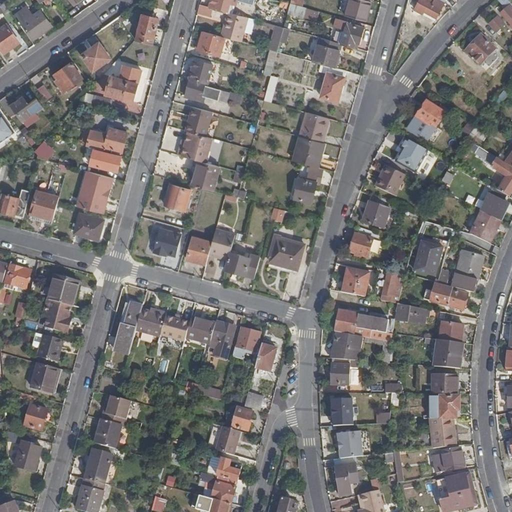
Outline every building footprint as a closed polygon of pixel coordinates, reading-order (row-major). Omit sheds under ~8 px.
[(210,7),(213,8),(228,12),(231,0),(206,0),(205,4),(210,6),(210,7)] [(371,3),(360,0),(349,0),(346,15),(367,21),(371,3)] [(414,0),(419,3),(415,10),(435,20),(445,2),(443,0),(414,0)] [(511,4),(508,0),(499,0),(507,9),(503,13),(511,23),(511,4)] [(290,10),(291,4),(282,1),(280,6),(290,10)] [(0,17),(10,11),(5,3),(0,5),(0,17)] [(200,4),(198,12),(211,16),(213,8),(210,7),(200,4)] [(303,7),(291,4),(290,10),(289,13),(303,17),(306,8),(303,7)] [(14,17),(21,27),(22,26),(32,40),(52,26),(41,11),(34,16),(27,7),(14,17)] [(303,17),(318,21),(320,12),(306,8),(303,17)] [(224,37),(226,37),(242,42),(248,18),(229,12),(225,28),(226,28),(224,37)] [(137,41),(153,45),(159,19),(143,14),(137,41)] [(347,23),(348,19),(337,16),(334,26),(345,30),(341,43),(342,43),(344,44),(355,47),(356,43),(359,44),(364,28),(347,23)] [(0,47),(4,53),(20,42),(8,25),(0,30),(0,47)] [(279,26),(272,50),(278,52),(285,28),(279,26)] [(222,36),(203,31),(199,49),(221,55),(226,37),(224,37),(222,36)] [(490,68),(491,66),(498,59),(499,58),(494,52),(497,49),(483,35),(468,50),(481,64),(484,62),(490,68)] [(314,62),(321,64),(335,68),(339,54),(342,43),(341,43),(321,38),(314,62)] [(112,58),(100,42),(83,55),(94,71),(112,58)] [(272,50),(265,74),(272,76),(278,52),(272,50)] [(498,59),(491,66),(494,69),(501,62),(498,59)] [(213,65),(195,60),(190,78),(208,83),(213,65)] [(65,92),(83,79),(72,63),(56,75),(60,80),(58,82),(65,92)] [(339,102),(347,72),(335,68),(321,64),(319,70),(328,73),(322,97),(339,102)] [(272,76),(265,101),(271,102),(272,103),(279,78),(272,76)] [(129,82),(112,77),(107,94),(124,99),(129,82)] [(231,93),(190,81),(186,96),(205,102),(207,96),(228,102),(231,93)] [(44,86),(39,90),(46,100),(51,96),(44,86)] [(510,95),(505,92),(495,104),(499,108),(510,95)] [(240,105),(243,97),(231,93),(228,102),(240,105)] [(113,100),(94,95),(92,103),(111,108),(113,100)] [(12,105),(6,96),(0,100),(0,101),(12,118),(19,113),(28,126),(39,118),(35,113),(43,107),(38,100),(29,106),(23,98),(12,105)] [(265,101),(257,98),(254,106),(263,109),(263,108),(265,101)] [(263,108),(282,113),(284,106),(272,103),(271,102),(265,101),(263,108)] [(447,113),(429,101),(418,116),(430,126),(432,124),(437,127),(447,113)] [(193,107),(187,131),(190,131),(207,137),(213,113),(193,107)] [(322,142),(328,118),(307,112),(300,136),(322,142)] [(0,141),(3,140),(14,132),(2,116),(0,117),(0,141)] [(470,121),(464,130),(470,134),(476,125),(470,121)] [(478,125),(478,126),(472,134),(484,141),(489,132),(478,125)] [(90,146),(123,154),(128,133),(111,128),(108,138),(93,134),(90,146)] [(182,144),(179,156),(201,162),(206,164),(213,138),(207,137),(190,131),(187,141),(186,145),(182,144)] [(419,135),(413,132),(408,139),(415,143),(419,135)] [(405,137),(402,135),(394,149),(397,151),(405,137)] [(315,166),(319,168),(321,157),(320,157),(323,143),(322,142),(300,136),(294,161),(315,166)] [(395,160),(419,173),(431,152),(415,143),(408,139),(405,137),(397,151),(399,152),(395,160)] [(39,156),(47,148),(43,145),(37,152),(39,156)] [(511,171),(511,167),(507,164),(480,147),(476,154),(494,166),(493,167),(508,177),(509,177),(511,171)] [(115,160),(116,156),(116,154),(105,151),(101,167),(118,172),(121,162),(120,162),(115,160)] [(201,162),(195,186),(202,188),(218,192),(225,169),(206,164),(201,162)] [(0,175),(0,179),(6,182),(11,164),(3,166),(0,175)] [(318,178),(322,178),(323,169),(319,168),(315,166),(312,176),(318,178)] [(406,177),(389,168),(379,190),(397,198),(406,177)] [(78,207),(108,214),(117,179),(88,171),(78,207)] [(447,171),(443,181),(451,184),(455,174),(447,171)] [(234,181),(243,183),(245,174),(236,172),(234,181)] [(312,176),(301,174),(300,180),(299,180),(295,199),(313,203),(318,178),(312,176)] [(192,191),(171,185),(166,204),(186,210),(192,191)] [(507,195),(493,187),(482,212),(502,221),(510,204),(504,202),(507,195)] [(9,213),(24,217),(31,193),(24,191),(21,199),(5,195),(1,210),(9,213)] [(31,214),(54,220),(59,202),(60,197),(38,192),(31,214)] [(393,205),(372,198),(364,221),(384,229),(393,205)] [(274,208),(271,219),(282,222),(285,211),(274,208)] [(492,243),(502,221),(482,212),(472,233),(492,243)] [(100,240),(105,221),(81,215),(76,233),(100,240)] [(384,236),(359,227),(351,252),(369,257),(375,239),(382,241),(384,236)] [(181,234),(160,228),(154,250),(175,256),(181,234)] [(221,259),(229,261),(231,252),(234,240),(236,234),(217,229),(213,242),(210,252),(222,255),(221,259)] [(188,259),(207,265),(209,256),(210,252),(213,242),(194,237),(188,259)] [(299,269),(305,245),(278,237),(271,262),(299,269)] [(444,248),(424,243),(416,271),(436,276),(444,248)] [(485,256),(464,250),(456,281),(477,287),(485,256)] [(229,261),(226,270),(255,278),(261,257),(252,255),(251,258),(231,252),(229,261)] [(0,282),(3,283),(4,282),(8,265),(0,262),(0,282)] [(409,267),(398,264),(396,272),(407,275),(409,267)] [(32,271),(8,265),(4,282),(27,288),(32,271)] [(349,268),(343,293),(358,296),(366,297),(371,274),(349,268)] [(389,300),(388,302),(399,304),(406,278),(390,274),(384,295),(394,298),(393,301),(389,300)] [(57,276),(50,300),(73,306),(74,306),(76,296),(80,283),(57,276)] [(454,287),(437,283),(432,301),(464,310),(469,294),(454,289),(454,287)] [(0,298),(0,303),(11,306),(14,291),(2,289),(0,298)] [(358,296),(343,293),(341,301),(357,304),(358,296)] [(50,300),(48,300),(45,310),(50,311),(47,319),(45,327),(68,333),(72,321),(68,321),(70,315),(73,306),(50,300)] [(133,303),(128,302),(121,326),(122,326),(126,327),(133,303)] [(143,310),(144,306),(133,303),(126,327),(122,326),(116,350),(131,355),(137,330),(143,310)] [(427,318),(428,310),(399,304),(396,321),(422,326),(423,318),(427,318)] [(151,312),(143,310),(137,330),(162,336),(167,317),(168,313),(158,311),(157,313),(151,312)] [(338,332),(333,358),(334,358),(359,360),(364,336),(369,336),(371,337),(373,330),(386,332),(389,320),(341,311),(336,332),(338,332)] [(162,336),(160,342),(184,349),(187,337),(191,323),(167,317),(162,336)] [(212,339),(217,323),(193,317),(193,318),(191,323),(187,337),(211,344),(212,339)] [(235,327),(217,322),(217,323),(212,339),(233,345),(236,332),(234,332),(235,327)] [(443,340),(461,342),(464,324),(444,322),(442,340),(443,340)] [(257,351),(259,344),(261,333),(242,328),(237,346),(248,349),(257,351)] [(45,335),(38,333),(34,346),(41,348),(45,335)] [(64,340),(45,335),(41,348),(39,357),(58,362),(64,340)] [(393,339),(394,336),(387,335),(387,339),(386,346),(383,362),(390,363),(393,339)] [(386,346),(387,339),(371,337),(369,336),(369,343),(386,346)] [(415,338),(398,336),(397,346),(413,348),(415,338)] [(440,367),(461,368),(463,356),(466,356),(467,351),(462,351),(464,343),(461,342),(443,340),(440,367)] [(246,357),(248,349),(237,346),(235,345),(233,354),(235,354),(246,357)] [(278,349),(263,345),(261,352),(256,368),(272,372),(278,349)] [(359,367),(359,360),(334,358),(333,384),(350,385),(351,367),(359,367)] [(61,370),(39,363),(32,387),(54,393),(61,370)] [(434,394),(459,394),(459,374),(434,374),(434,394)] [(187,389),(194,392),(198,384),(191,380),(187,389)] [(150,391),(152,382),(146,381),(144,390),(150,391)] [(384,385),(384,393),(392,393),(402,393),(402,382),(394,382),(394,385),(384,385)] [(224,399),(226,389),(201,385),(199,394),(224,399)] [(186,390),(179,388),(177,398),(184,400),(186,390)] [(22,393),(21,398),(33,401),(34,396),(22,393)] [(246,406),(261,410),(265,397),(249,393),(246,406)] [(402,393),(392,393),(392,405),(401,405),(402,393)] [(105,413),(103,420),(123,425),(127,426),(133,402),(112,396),(110,407),(108,414),(105,413)] [(458,411),(461,411),(461,396),(442,396),(441,405),(431,405),(431,412),(441,412),(441,420),(453,420),(458,420),(458,411)] [(334,400),(335,426),(355,425),(353,400),(334,400)] [(43,431),(49,411),(32,406),(27,426),(43,431)] [(250,431),(254,412),(239,408),(234,427),(250,431)] [(433,449),(454,446),(452,431),(455,430),(453,420),(441,420),(431,419),(433,449)] [(103,420),(96,444),(104,446),(117,450),(123,425),(103,420)] [(133,428),(142,430),(144,424),(135,422),(133,428)] [(394,453),(401,452),(409,451),(406,422),(391,423),(394,453)] [(222,429),(214,426),(208,448),(217,451),(222,429)] [(235,456),(241,431),(223,426),(222,429),(217,451),(235,456)] [(25,436),(8,431),(9,441),(23,444),(23,441),(25,436)] [(338,446),(339,457),(361,455),(359,433),(338,435),(335,438),(336,443),(338,446)] [(23,441),(23,444),(16,465),(36,471),(42,447),(23,441)] [(117,450),(104,446),(101,452),(117,457),(118,453),(128,456),(129,453),(117,450)] [(465,468),(461,448),(443,451),(443,454),(434,456),(437,473),(465,468)] [(87,480),(105,485),(109,486),(117,457),(101,452),(92,449),(91,455),(93,456),(87,480)] [(398,483),(405,482),(401,452),(394,453),(397,475),(398,483)] [(166,463),(182,467),(184,459),(179,458),(179,456),(169,453),(166,463)] [(356,457),(335,459),(341,496),(353,494),(351,484),(360,483),(356,457)] [(219,477),(238,482),(243,465),(223,460),(219,477)] [(213,500),(232,505),(238,482),(219,477),(202,473),(201,480),(216,485),(213,500)] [(468,481),(466,475),(438,481),(446,511),(478,504),(472,480),(468,481)] [(374,490),(380,488),(378,478),(371,480),(374,490)] [(87,480),(85,479),(83,487),(80,496),(77,509),(86,511),(98,511),(105,485),(87,480)] [(367,509),(363,510),(360,511),(359,511),(384,511),(379,491),(374,492),(374,491),(364,494),(367,509)] [(157,496),(153,510),(161,511),(164,511),(168,498),(157,496)] [(203,497),(200,509),(209,511),(213,500),(203,497)] [(283,499),(279,511),(296,511),(299,503),(283,499)] [(210,511),(230,511),(232,505),(213,500),(209,511),(210,511)] [(0,511),(19,511),(15,502),(0,508),(0,511)]
